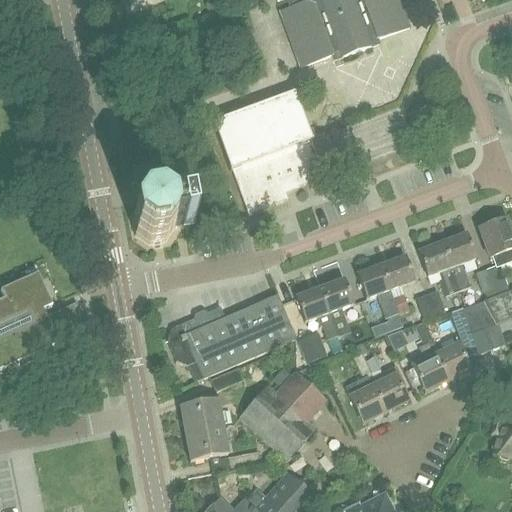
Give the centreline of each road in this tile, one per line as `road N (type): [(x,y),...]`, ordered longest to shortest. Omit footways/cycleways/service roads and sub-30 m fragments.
road 1 (tertiary): [(117,286),(65,0)]
road 2 (residential): [(499,173),(283,254)]
road 3 (residential): [(430,511),(368,451),(488,378)]
road 4 (residential): [(511,18),(467,36),(461,52),(499,173)]
road 5 (residential): [(117,286),(283,254)]
road 6 (residential): [(0,443),(139,416)]
road 7 (tertiary): [(139,416),(117,286)]
